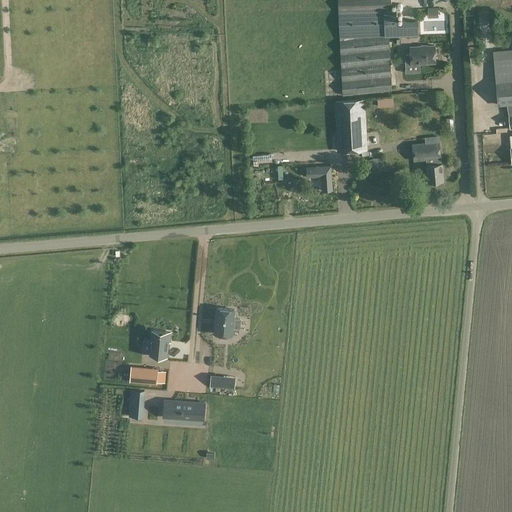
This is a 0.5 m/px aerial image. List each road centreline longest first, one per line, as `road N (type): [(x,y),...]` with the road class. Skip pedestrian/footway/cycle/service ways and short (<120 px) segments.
road 1 (unclassified): [(0,249),(478,206)]
road 2 (unclassified): [(448,511),(478,206)]
